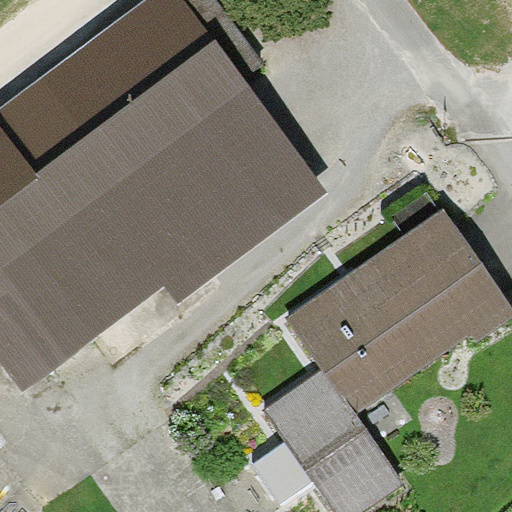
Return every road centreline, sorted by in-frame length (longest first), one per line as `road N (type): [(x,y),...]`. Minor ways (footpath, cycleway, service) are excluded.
road 1 (track): [(251,0),(312,93),(356,133),(461,112)]
road 2 (unclassified): [(511,172),(376,0)]
